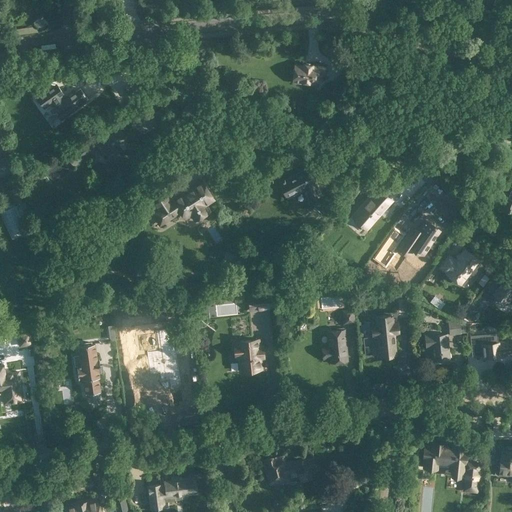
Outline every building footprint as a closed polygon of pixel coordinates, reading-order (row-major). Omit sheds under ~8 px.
[(40,30),(47,25),(43,19),(40,16),(33,22),(40,30)] [(291,83),(317,86),(317,81),(318,81),(319,74),(326,75),(327,66),(302,63),(302,64),(294,63),(293,69),(292,70),(291,75),(292,76),(291,83)] [(37,98),(43,107),(47,105),(52,112),(54,111),(60,119),(88,99),(80,88),(63,99),(60,95),(63,93),(56,84),(37,98)] [(112,147),(120,140),(127,149),(139,140),(132,131),(130,132),(128,129),(124,132),(116,122),(106,129),(104,127),(65,155),(73,165),(99,147),(103,153),(104,152),(107,157),(115,152),(112,147)] [(278,183),(286,198),(303,190),(309,201),(321,194),(315,183),(316,183),(308,167),(278,183)] [(191,186),(173,197),(170,198),(162,186),(147,196),(154,207),(149,210),(159,226),(180,213),(185,220),(190,216),(194,221),(211,211),(207,205),(215,200),(201,178),(190,185),(191,186)] [(7,191),(14,206),(24,201),(17,187),(7,191)] [(379,188),(353,218),(366,229),(392,199),(379,188)] [(502,195),(497,207),(511,213),(511,190),(508,198),(502,195)] [(399,246),(409,253),(414,246),(423,253),(429,245),(433,247),(438,240),(434,237),(440,229),(426,219),(418,230),(413,226),(399,246)] [(392,230),(375,255),(385,262),(402,237),(392,230)] [(455,259),(448,254),(438,266),(446,272),(445,273),(461,284),(468,275),(471,277),(472,277),(477,270),(477,268),(474,266),(479,259),(464,247),(455,259)] [(226,267),(237,283),(253,272),(249,267),(247,269),(239,258),(226,267)] [(483,296),(491,302),(498,291),(509,299),(511,294),(511,270),(510,269),(505,277),(499,273),(483,296)] [(335,280),(322,281),(323,291),(336,290),(335,280)] [(421,293),(417,290),(413,295),(417,298),(421,293)] [(247,295),(249,311),(271,309),(269,292),(247,295)] [(445,303),(434,295),(430,301),(440,309),(445,303)] [(469,319),(474,319),(480,310),(473,306),(465,316),(469,319)] [(353,309),(342,310),(343,324),(355,323),(353,309)] [(376,324),(372,325),(373,338),(377,337),(380,356),(395,355),(393,334),(398,333),(397,322),(393,322),(392,315),(375,317),(376,324)] [(449,334),(461,333),(459,320),(448,322),(449,334)] [(489,330),(474,326),(471,338),(481,341),(483,358),(500,356),(499,353),(511,351),(511,340),(503,342),(502,337),(490,337),(489,330)] [(347,361),(344,327),(336,328),(336,329),(328,330),(329,346),(321,347),(322,359),(329,358),(330,362),(336,362),(336,364),(342,363),(342,362),(347,361)] [(19,346),(32,344),(30,331),(17,333),(19,346)] [(447,333),(425,335),(425,347),(431,347),(432,360),(449,359),(447,333)] [(236,341),(236,343),(233,343),(234,351),(239,351),(241,370),(259,368),(258,358),(263,358),(262,347),(257,347),(256,339),(236,341)] [(97,358),(95,343),(78,346),(81,365),(77,365),(79,378),(83,378),(83,379),(84,379),(86,393),(100,391),(98,377),(99,376),(98,372),(100,371),(95,371),(93,361),(98,360),(98,358),(97,358)] [(4,403),(23,400),(19,371),(5,373),(3,364),(0,364),(0,392),(3,392),(4,403)] [(443,467),(455,467),(453,440),(441,440),(441,446),(433,446),(433,443),(423,443),(423,447),(417,447),(417,467),(429,467),(429,466),(443,464),(443,467)] [(505,450),(500,450),(498,475),(511,476),(511,449),(507,448),(505,450)] [(285,461),(284,454),(262,459),(268,483),(271,485),(283,482),(285,483),(288,483),(291,479),(290,478),(293,477),(294,477),(291,460),(285,461)] [(291,460),(294,477),(298,476),(298,478),(299,478),(299,482),(309,480),(309,478),(310,478),(311,478),(312,477),(314,476),(316,473),(315,464),(315,463),(316,462),(316,461),(315,460),(315,459),(314,459),(314,456),(291,459),(291,460)] [(239,476),(237,462),(224,465),(227,478),(239,476)] [(467,473),(455,473),(456,488),(468,488),(467,473)] [(146,485),(150,509),(166,507),(165,501),(188,498),(188,494),(198,493),(197,486),(196,482),(195,475),(182,477),(181,474),(170,475),(170,478),(163,479),(163,482),(146,485)] [(45,502),(43,494),(33,496),(35,503),(39,502),(39,504),(45,502)] [(99,511),(97,499),(87,502),(87,500),(73,504),(73,505),(64,508),(64,511),(99,511)] [(115,502),(117,511),(129,511),(127,499),(115,502)]
